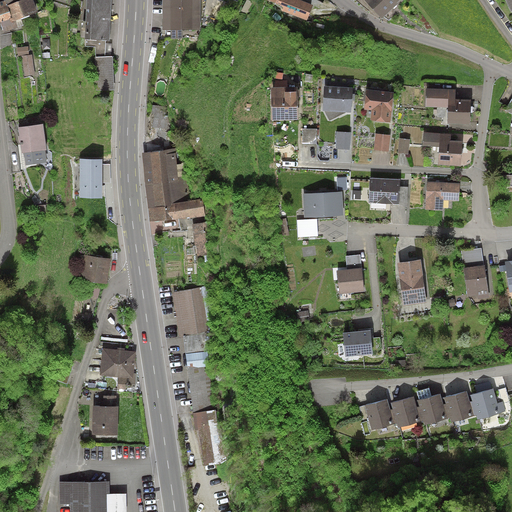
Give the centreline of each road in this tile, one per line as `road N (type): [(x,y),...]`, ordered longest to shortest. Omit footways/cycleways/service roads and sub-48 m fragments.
road 1 (primary): [(136,0),(126,145),(141,281)]
road 2 (residential): [(45,486),(108,289),(141,281)]
road 3 (primary): [(141,281),(175,511)]
road 4 (residential): [(511,368),(323,389)]
road 5 (residential): [(494,65),(477,172),(483,233)]
road 6 (residential): [(340,0),(373,21),(494,65)]
